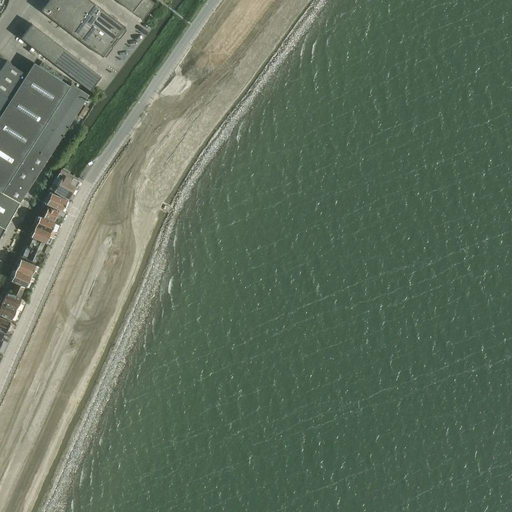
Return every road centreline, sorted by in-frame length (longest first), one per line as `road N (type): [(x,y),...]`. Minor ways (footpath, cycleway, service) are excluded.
road 1 (residential): [(100,164),(0,382)]
road 2 (unclassified): [(223,0),(100,164)]
